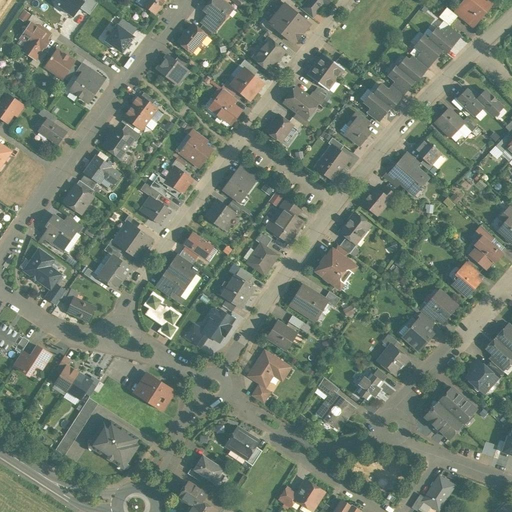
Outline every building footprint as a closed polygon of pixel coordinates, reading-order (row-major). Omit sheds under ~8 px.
[(79,8),(84,2),(80,0),(62,0),(58,6),(73,17),(79,8)] [(85,0),(84,2),(79,8),(89,15),(99,1),(97,0),(85,0)] [(146,0),(143,5),(154,14),(165,0),(146,0)] [(229,7),(219,0),(213,0),(204,11),(209,14),(221,24),(228,15),(225,13),(229,7)] [(295,5),(288,0),(281,0),(280,1),(284,5),(285,5),(291,10),(295,5)] [(329,0),(309,0),(308,2),(318,10),(326,0),(328,2),(329,0)] [(479,0),(470,0),(465,6),(463,4),(456,12),(472,26),(490,4),(485,0),(481,0),(481,1),(479,0)] [(318,10),(308,2),(301,10),(311,18),(318,10)] [(284,5),(280,6),(280,11),(277,15),(272,16),(272,21),(269,24),(269,25),(274,30),(277,29),(280,31),(279,33),(292,43),(294,41),(295,42),(307,27),(306,26),(308,24),(295,13),(294,14),(291,12),(291,10),(285,5),(284,5)] [(457,17),(446,8),(439,18),(450,27),(457,17)] [(209,14),(201,24),(202,26),(212,34),(221,24),(209,14)] [(42,22),(32,15),(26,22),(30,24),(35,27),(39,27),(42,22)] [(132,36),(138,29),(123,18),(118,25),(132,36)] [(269,24),(265,20),(261,25),(268,31),(271,34),(274,30),(269,25),(269,24)] [(35,27),(30,24),(20,39),(30,46),(25,53),(33,59),(35,60),(40,52),(47,42),(46,39),(49,34),(39,27),(35,27)] [(135,38),(132,36),(118,25),(117,25),(105,41),(123,54),(135,38)] [(193,25),(179,42),(192,53),(197,47),(198,47),(201,44),(200,43),(205,37),(206,36),(199,30),(193,25)] [(212,34),(202,26),(199,30),(206,36),(205,37),(208,39),(212,34)] [(460,35),(450,27),(444,34),(453,42),(460,35)] [(444,34),(437,29),(428,39),(442,51),(445,54),(454,43),(453,42),(444,34)] [(271,34),(268,31),(263,37),(267,40),(268,40),(273,44),(278,39),(271,34)] [(424,36),(415,47),(422,53),(431,61),(432,62),(442,51),(428,39),(424,36)] [(267,40),(253,58),(268,70),(278,59),(279,59),(284,53),(273,44),(268,40),(267,40)] [(57,50),(52,58),(51,57),(49,59),(50,60),(45,67),(46,68),(47,67),(55,73),(56,71),(63,76),(61,78),(62,79),(62,78),(72,64),(73,62),(57,50)] [(45,55),(40,52),(35,60),(33,59),(30,64),(36,69),(45,55)] [(431,61),(422,53),(416,60),(426,68),(429,64),(431,61)] [(343,69),(323,55),(315,66),(335,80),(343,69)] [(350,62),(341,55),(337,60),(346,67),(350,62)] [(174,61),(167,56),(157,70),(174,83),(184,70),(185,69),(174,61)] [(193,67),(178,56),(174,61),(185,69),(184,70),(188,73),(193,67)] [(416,60),(412,56),(408,61),(422,73),(426,68),(416,60)] [(111,61),(107,58),(103,64),(107,67),(111,61)] [(408,61),(405,59),(398,68),(396,66),(396,67),(414,82),(415,83),(423,73),(422,73),(408,61)] [(258,71),(244,60),(239,66),(244,70),(244,69),(253,77),(258,71)] [(72,64),(62,78),(68,82),(74,74),(78,68),(72,64)] [(95,74),(81,64),(78,68),(74,74),(79,77),(81,74),(91,81),(95,74)] [(335,80),(315,66),(307,77),(327,91),(335,80)] [(414,82),(396,67),(388,76),(395,82),(405,90),(406,91),(414,82)] [(253,77),(244,69),(244,70),(231,86),(237,91),(249,101),(256,92),(254,90),(260,82),(253,77)] [(79,77),(70,90),(88,103),(94,95),(91,93),(97,85),(91,81),(81,74),(79,77)] [(231,86),(226,82),(221,88),(223,90),(233,97),(237,91),(231,86)] [(405,90),(395,82),(391,86),(401,94),(405,90)] [(387,91),(381,85),(373,94),(372,93),(391,109),(398,100),(387,91)] [(401,94),(391,86),(387,91),(397,99),(401,94)] [(309,98),(295,88),(284,104),(297,114),(304,118),(315,103),(309,98)] [(326,95),(317,88),(313,92),(323,100),(326,95)] [(233,97),(223,90),(219,94),(233,105),(237,100),(233,97)] [(466,91),(458,100),(464,106),(474,115),(483,106),(476,100),(476,101),(466,91)] [(501,107),(485,91),(476,100),(483,106),(493,116),(501,107)] [(323,100),(313,92),(309,98),(315,103),(319,106),(324,100),(323,100)] [(155,101),(144,93),(140,97),(151,106),(155,101)] [(391,109),(372,93),(364,103),(370,108),(371,109),(381,116),(382,117),(389,108),(390,109),(391,109)] [(233,105),(219,94),(215,99),(217,101),(214,105),(216,114),(230,125),(241,111),(233,105)] [(19,104),(7,96),(0,106),(0,118),(6,123),(13,114),(19,104)] [(140,97),(139,96),(132,105),(133,106),(150,118),(156,109),(151,106),(140,97)] [(458,100),(456,98),(451,102),(459,110),(464,106),(458,100)] [(25,107),(19,103),(19,104),(13,114),(18,118),(25,107)] [(150,118),(133,106),(125,117),(136,126),(138,127),(138,129),(140,131),(143,130),(144,129),(144,126),(150,118)] [(56,118),(42,108),(38,115),(46,121),(47,120),(52,124),(56,118)] [(381,116),(371,109),(366,114),(377,122),(381,116)] [(448,109),(435,123),(450,137),(463,124),(462,122),(448,109)] [(369,123),(356,113),(350,120),(354,123),(354,122),(364,129),(369,123)] [(304,118),(297,114),(293,119),(301,125),(304,126),(308,121),(304,118)] [(289,123),(278,115),(266,131),(274,137),(277,136),(283,140),(292,127),(293,126),(289,123)] [(136,126),(125,117),(121,122),(126,125),(133,130),(136,126)] [(477,127),(467,117),(462,122),(463,124),(471,133),(477,127)] [(293,119),(292,118),(289,123),(293,126),(292,127),(297,130),(301,125),(293,119)] [(52,124),(47,120),(46,121),(39,131),(57,144),(65,133),(52,124)] [(364,129),(354,122),(354,123),(348,130),(351,133),(348,137),(359,146),(369,133),(364,129)] [(133,130),(126,125),(121,132),(133,140),(132,141),(135,143),(140,136),(133,130)] [(116,129),(103,147),(116,156),(121,149),(124,152),(132,141),(133,140),(121,132),(116,129)] [(203,138),(192,130),(188,135),(192,138),(199,143),(203,138)] [(511,137),(508,134),(495,146),(503,153),(506,149),(511,142),(511,137)] [(199,143),(192,138),(183,149),(191,155),(189,158),(189,160),(191,162),(193,161),(195,158),(201,163),(210,151),(199,143)] [(343,147),(332,138),(328,144),(331,146),(339,152),(343,147)] [(440,154),(424,140),(415,151),(424,159),(431,165),(440,154)] [(0,166),(10,152),(0,144),(0,166)] [(339,152),(331,146),(319,163),(322,165),(318,170),(333,181),(349,159),(339,152)] [(418,162),(408,153),(403,159),(405,160),(406,159),(414,167),(418,162)] [(96,157),(85,172),(86,173),(98,182),(99,183),(103,177),(113,184),(119,175),(109,168),(110,167),(96,157)] [(405,160),(397,169),(395,168),(390,174),(390,175),(399,183),(412,194),(427,178),(414,167),(406,159),(405,160)] [(431,165),(424,159),(420,164),(429,172),(433,167),(431,165)] [(186,168),(175,161),(172,166),(174,167),(182,173),(186,168)] [(257,178),(241,166),(236,173),(239,176),(241,174),(253,183),(257,178)] [(182,173),(174,167),(165,181),(182,193),(191,180),(182,173)] [(399,183),(390,175),(390,174),(388,172),(383,178),(394,187),(399,183)] [(98,182),(86,173),(80,181),(92,190),(98,182)] [(239,176),(236,173),(224,189),(237,199),(241,193),(244,196),(253,183),(241,174),(239,176)] [(177,199),(182,193),(165,181),(158,176),(154,182),(167,192),(177,199)] [(80,181),(79,181),(75,186),(90,196),(94,191),(92,190),(80,181)] [(167,192),(154,182),(150,187),(160,194),(164,196),(167,192)] [(150,187),(145,184),(141,190),(151,197),(155,200),(160,194),(150,187)] [(90,196),(75,186),(64,202),(77,212),(83,205),(86,207),(92,198),(90,196)] [(375,188),(362,205),(374,214),(387,199),(388,198),(381,193),(375,188)] [(395,195),(385,188),(381,193),(388,198),(387,199),(390,201),(395,195)] [(155,200),(151,197),(141,212),(159,225),(169,210),(155,200)] [(301,210),(286,199),(280,207),(284,210),(284,209),(296,217),(301,210)] [(227,207),(217,201),(205,217),(222,229),(234,213),(227,207)] [(242,211),(230,202),(227,207),(234,213),(238,216),(242,211)] [(296,217),(284,209),(284,210),(273,225),(277,227),(273,232),(288,243),(293,237),(292,236),(297,230),(297,231),(303,222),(296,217)] [(369,225),(354,214),(340,232),(346,237),(355,244),(360,237),(369,225)] [(511,217),(508,214),(501,221),(504,223),(498,231),(511,243),(511,217)] [(54,216),(46,227),(49,229),(42,237),(50,243),(49,244),(53,247),(55,246),(62,251),(75,233),(76,232),(63,224),(64,223),(54,216)] [(140,224),(128,216),(124,222),(128,224),(129,224),(135,228),(136,229),(140,224)] [(83,228),(68,217),(64,223),(63,224),(76,232),(75,233),(78,235),(83,228)] [(135,228),(129,224),(128,224),(122,233),(144,249),(150,239),(136,229),(135,228)] [(493,238),(480,226),(475,232),(481,237),(489,244),(489,243),(493,238)] [(272,239),(261,232),(255,241),(260,244),(266,248),(272,239)] [(144,249),(122,233),(115,242),(115,243),(122,248),(137,258),(144,249)] [(212,247),(192,234),(185,245),(204,258),(212,247)] [(346,237),(339,247),(347,253),(349,254),(357,245),(355,244),(346,237)] [(489,244),(481,237),(478,241),(480,242),(476,247),(477,247),(469,257),(485,271),(493,261),(495,264),(503,255),(489,243),(489,244)] [(115,242),(112,240),(108,245),(112,249),(119,253),(122,248),(115,243),(115,242)] [(266,248),(260,244),(247,263),(264,275),(277,256),(266,248)] [(339,247),(338,246),(334,252),(343,259),(347,253),(339,247)] [(119,253),(112,249),(108,254),(112,257),(113,257),(117,260),(118,260),(121,255),(119,253)] [(39,250),(24,271),(50,289),(50,290),(55,283),(60,276),(61,275),(48,266),(47,262),(50,258),(39,250)] [(196,259),(183,250),(179,255),(192,265),(196,259)] [(334,252),(333,251),(331,251),(327,257),(325,257),(321,263),(321,265),(317,270),(317,272),(323,277),(323,279),(327,282),(330,281),(337,287),(343,280),(345,281),(355,268),(343,259),(334,252)] [(179,255),(175,261),(188,270),(192,265),(179,255)] [(117,260),(113,257),(112,257),(105,267),(123,279),(130,269),(118,260),(117,260)] [(175,261),(174,260),(167,271),(187,285),(194,274),(175,261)] [(467,262),(455,275),(458,278),(452,286),(465,298),(483,277),(467,262)] [(123,279),(105,267),(98,276),(98,277),(103,281),(107,284),(108,285),(108,284),(115,289),(123,279)] [(252,276),(240,268),(236,275),(248,283),(252,276)] [(187,285),(167,271),(159,282),(160,283),(171,291),(179,296),(187,285)] [(98,276),(93,273),(89,278),(99,286),(103,281),(98,277),(98,276)] [(236,275),(222,297),(227,300),(235,305),(240,309),(254,287),(248,283),(236,275)] [(55,283),(50,290),(50,289),(44,298),(56,306),(66,291),(58,285),(55,283)] [(171,291),(160,283),(156,288),(168,296),(171,291)] [(324,300),(303,286),(290,305),(315,321),(327,303),(327,302),(324,300)] [(340,299),(329,292),(324,300),(327,302),(327,303),(334,308),(340,299)] [(429,307),(427,310),(437,318),(440,321),(445,317),(446,317),(449,316),(456,306),(448,299),(448,297),(445,294),(443,295),(442,293),(429,307)] [(163,300),(153,294),(145,305),(150,309),(146,315),(163,326),(166,322),(172,326),(180,315),(170,309),(170,310),(160,304),(163,300)] [(94,308),(74,299),(68,312),(87,321),(94,308)] [(235,305),(227,300),(223,306),(232,311),(235,305)] [(426,304),(419,312),(420,313),(432,324),(435,321),(437,318),(427,310),(429,307),(426,304)] [(209,336),(219,342),(223,335),(225,336),(230,327),(229,326),(233,319),(218,310),(217,311),(215,310),(212,311),(209,314),(210,317),(212,319),(204,332),(204,333),(209,336)] [(432,324),(420,313),(415,319),(417,321),(419,319),(430,329),(434,325),(432,324)] [(303,323),(292,316),(288,322),(299,329),(303,323)] [(411,327),(410,328),(411,328),(403,337),(418,351),(434,333),(430,329),(419,319),(417,321),(412,327),(411,327)] [(172,326),(166,322),(163,326),(159,332),(171,340),(178,329),(172,326)] [(293,333),(278,322),(274,328),(270,332),(271,333),(267,338),(286,349),(292,340),(290,338),(293,333)] [(19,335),(2,324),(0,326),(0,346),(8,352),(11,346),(18,335),(19,335)] [(186,338),(201,348),(209,336),(204,333),(204,332),(194,326),(186,338)] [(511,334),(506,329),(501,334),(500,333),(496,339),(511,353),(511,334)] [(18,335),(11,346),(15,349),(22,338),(18,335)] [(389,335),(382,343),(388,348),(390,345),(395,349),(399,344),(389,335)] [(15,349),(14,350),(20,354),(22,352),(29,341),(23,337),(15,349)] [(511,353),(496,339),(491,344),(492,345),(487,350),(493,355),(506,367),(507,366),(506,366),(509,362),(510,362),(511,362),(511,353)] [(395,349),(390,345),(388,348),(384,354),(386,355),(380,363),(395,376),(408,360),(395,349)] [(30,357),(27,355),(18,369),(29,376),(36,365),(41,369),(50,355),(37,347),(30,357)] [(20,354),(13,366),(18,369),(27,355),(22,352),(20,354)] [(265,353),(250,376),(264,386),(274,370),(283,376),(288,368),(265,353)] [(506,367),(493,355),(489,360),(491,362),(502,371),(506,367)] [(71,361),(64,356),(56,369),(62,373),(67,366),(68,366),(71,361)] [(485,368),(477,360),(472,367),(475,370),(466,379),(474,385),(473,386),(473,389),(476,392),(479,392),(480,391),(481,392),(486,386),(487,386),(487,387),(488,387),(488,386),(489,386),(490,387),(497,379),(497,378),(485,368)] [(502,371),(491,362),(485,368),(497,378),(497,379),(498,380),(504,373),(502,371)] [(62,373),(56,383),(67,391),(79,374),(68,366),(67,366),(62,373)] [(387,376),(378,369),(373,375),(380,381),(381,379),(383,381),(387,376)] [(373,375),(371,373),(366,379),(363,377),(358,385),(360,387),(356,392),(361,396),(360,397),(362,399),(363,398),(367,401),(372,395),(374,397),(380,390),(377,388),(382,382),(380,381),(373,375)] [(79,374),(67,391),(80,399),(85,392),(91,382),(90,381),(79,374)] [(100,380),(93,375),(90,381),(91,382),(85,392),(90,396),(100,380)] [(157,383),(146,376),(134,394),(161,411),(172,393),(162,386),(163,385),(158,382),(157,383)] [(334,394),(324,387),(328,381),(323,377),(317,388),(330,398),(317,414),(338,430),(354,409),(334,394)] [(338,389),(328,381),(324,387),(334,394),(338,389)] [(99,382),(93,391),(98,394),(103,385),(99,382)] [(270,393),(259,386),(252,396),(263,403),(270,393)] [(476,410),(452,388),(438,403),(462,424),(476,410)] [(98,404),(88,398),(55,450),(64,456),(98,404)] [(462,424),(438,403),(425,418),(449,439),(462,424)] [(137,439),(110,422),(107,427),(104,425),(92,443),(93,449),(106,457),(107,460),(110,462),(113,462),(120,466),(125,465),(137,446),(134,444),(137,439)] [(511,456),(511,428),(510,436),(507,435),(504,443),(501,453),(511,456)] [(244,436),(239,433),(238,436),(234,433),(226,446),(246,458),(247,459),(254,447),(257,442),(246,434),(244,436)] [(499,452),(501,453),(504,443),(499,441),(498,446),(494,458),(497,459),(499,452)] [(494,458),(498,446),(485,442),(482,454),(494,458)] [(254,447),(247,459),(246,458),(244,461),(252,466),(262,451),(254,447)] [(246,458),(231,449),(227,454),(240,462),(244,461),(246,458)] [(213,462),(202,455),(192,470),(202,477),(214,484),(224,470),(224,469),(213,462)] [(397,487),(407,464),(389,456),(384,467),(376,463),(373,469),(367,467),(365,472),(381,479),(381,480),(397,487)] [(229,465),(216,457),(213,462),(224,469),(224,470),(226,471),(229,465)] [(192,470),(190,468),(186,474),(199,482),(202,477),(192,470)] [(425,499),(424,501),(424,502),(432,507),(438,511),(454,486),(439,477),(425,499)] [(315,488),(305,482),(296,495),(294,498),(295,499),(299,501),(300,503),(303,505),(305,504),(306,502),(314,508),(323,494),(321,492),(320,490),(317,488),(315,488)] [(206,495),(188,483),(178,497),(192,506),(190,510),(192,511),(199,511),(204,505),(201,503),(206,495)] [(296,495),(287,488),(279,500),(290,507),(295,499),(294,498),(296,495)] [(395,499),(389,495),(386,500),(392,503),(395,499)] [(419,495),(411,508),(418,511),(420,509),(424,502),(424,501),(425,499),(419,495)] [(341,502),(334,511),(347,511),(350,507),(341,502)] [(428,511),(432,507),(424,502),(420,509),(425,511),(428,511)]
